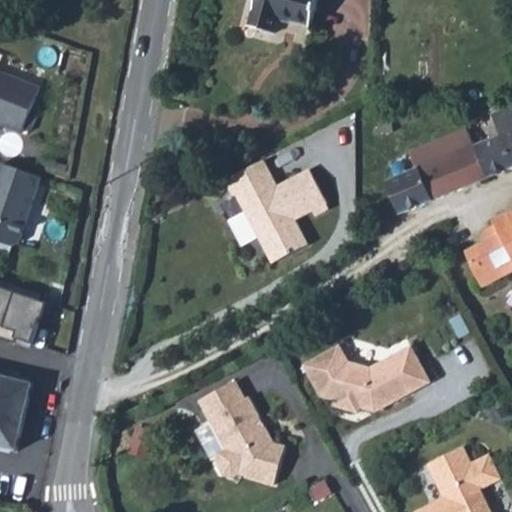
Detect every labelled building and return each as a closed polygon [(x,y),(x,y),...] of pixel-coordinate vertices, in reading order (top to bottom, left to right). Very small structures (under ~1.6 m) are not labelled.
[(312,27),(318,0),(256,0),(250,28),(275,34),(280,18),(312,27)] [(0,123),(23,132),(25,128),(32,131),(37,117),(30,115),(40,89),(0,73),(0,123)] [(475,146),(489,178),(511,169),(511,108),(493,116),(501,135),(475,146)] [(328,203),(311,170),(279,187),(264,161),(226,181),(235,197),(237,195),(261,239),(265,237),(277,262),(309,245),(296,221),(314,211),(317,216),(330,210),(327,204),(328,203)] [(0,242),(13,247),(20,243),(42,178),(2,164),(0,169),(0,242)] [(387,182),(400,215),(432,201),(418,170),(417,171),(417,169),(387,182)] [(467,253),(478,277),(511,260),(511,212),(507,215),(495,222),(497,226),(501,235),(494,239),(489,241),(467,253)] [(494,239),(501,235),(497,226),(484,232),(489,241),(494,239)] [(511,260),(478,277),(482,287),(511,271),(511,260)] [(46,301),(0,285),(0,329),(33,340),(46,301)] [(431,382),(412,347),(372,369),(350,363),(340,346),(306,366),(321,396),(337,400),(335,406),(360,413),(362,408),(377,412),(431,382)] [(0,446),(18,451),(33,384),(0,376),(0,446)] [(275,444),(250,397),(246,399),(236,381),(200,401),(226,450),(219,454),(217,462),(224,476),(233,478),(240,475),(276,485),(287,447),(275,444)] [(501,479),(490,456),(472,465),(463,447),(429,464),(446,499),(418,511),(491,511),(480,488),(501,479)]
